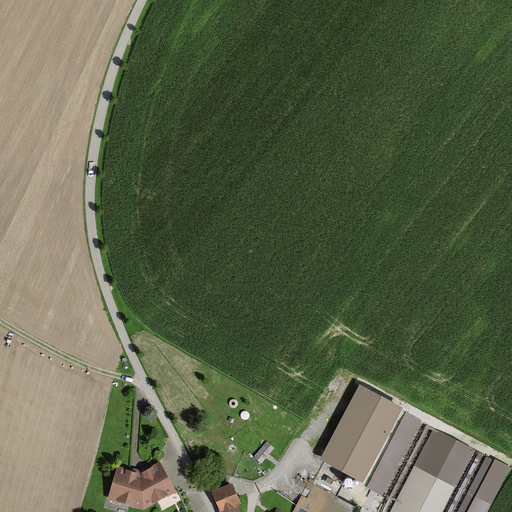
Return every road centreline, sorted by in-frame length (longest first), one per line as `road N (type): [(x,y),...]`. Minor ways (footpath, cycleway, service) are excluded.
road 1 (unclassified): [(212,511),(145,382),(93,243),(95,140),(142,0)]
road 2 (track): [(145,382),(94,369),(0,320)]
